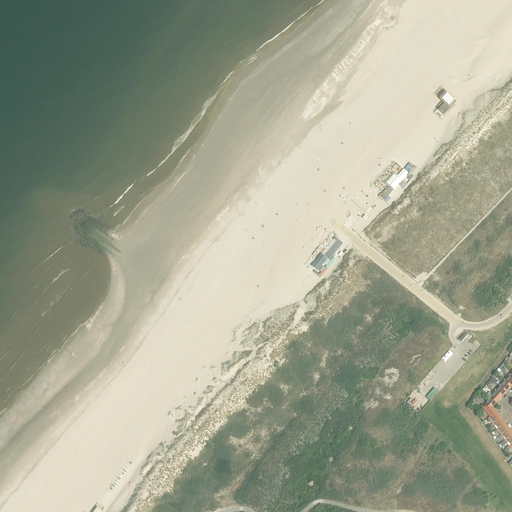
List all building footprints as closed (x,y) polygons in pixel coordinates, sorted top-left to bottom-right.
[(495,81),(505,70),(501,66),(490,77),(495,81)] [(448,95),(443,99),(446,102),(439,110),(444,115),(457,102),(451,97),(448,95)] [(413,179),(403,170),(396,177),(399,180),(390,191),(394,195),(404,184),(406,186),(413,179)] [(333,252),(329,248),(291,289),(300,298),(337,257),(332,252),(333,252)] [(505,379),(503,380),(511,387),(511,385),(511,378),(510,377),(509,378),(507,380),(505,379)] [(503,380),(499,386),(506,392),(511,387),(503,380)] [(493,392),(495,393),(496,392),(502,397),(506,392),(499,386),(493,392)] [(434,388),(426,398),(430,401),(438,392),(434,388)] [(487,395),(488,396),(489,395),(497,402),(502,397),(496,392),(495,393),(493,396),(489,392),(487,395)] [(488,401),(483,408),(492,408),(497,402),(489,395),(488,396),(486,399),(488,401)] [(483,408),(490,417),(491,418),(497,414),(492,408),(483,408)] [(492,420),(494,423),(495,424),(501,419),(497,414),(491,418),(490,417),(488,419),(489,421),(490,421),(492,420)] [(496,425),(498,428),(499,429),(505,425),(501,419),(495,424),(494,423),(492,424),(494,427),(496,425)] [(498,432),(500,431),(502,434),(503,435),(509,430),(505,425),(499,429),(498,428),(496,430),(498,432)] [(502,438),(505,441),(505,442),(511,436),(511,434),(509,430),(503,435),(502,434),(499,437),(501,439),(502,438)] [(509,442),(511,445),(511,446),(511,445),(511,436),(505,442),(505,441),(498,446),(500,449),(509,442)] [(104,511),(107,508),(99,503),(92,511),(104,511)]
